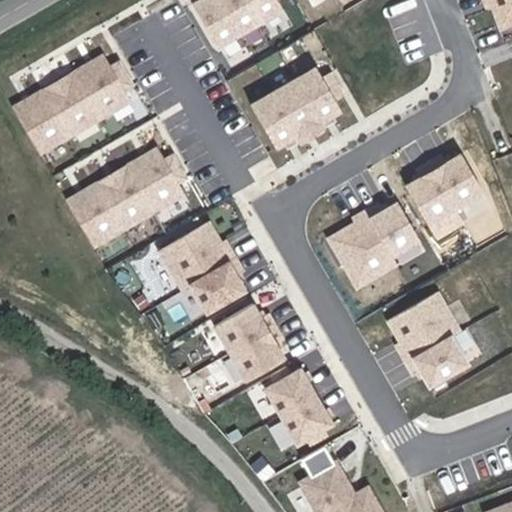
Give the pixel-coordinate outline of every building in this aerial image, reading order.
[(241,38),(217,0),(202,0),(192,6),(219,51),(241,38)] [(247,0),(217,0),(241,38),(262,25),(247,0)] [(247,0),(262,25),(284,12),(276,0),(247,0)] [(511,0),(488,0),(489,1),(492,0),(495,0),(505,24),(511,21),(511,0)] [(103,59),(72,78),(99,124),(130,105),(122,92),(117,84),(113,77),(108,69),(103,59)] [(117,64),(108,69),(113,77),(121,72),(117,64)] [(316,66),(294,79),(321,123),(343,110),(336,100),(332,92),(327,85),(323,77),(316,66)] [(121,72),(113,77),(117,84),(126,79),(121,72)] [(331,72),(323,77),(327,85),(336,79),(331,72)] [(72,78),(41,95),(69,141),(99,124),(72,78)] [(126,79),(117,84),(122,92),(131,87),(126,79)] [(294,79),(272,92),(299,136),(321,123),(294,79)] [(336,79),(327,85),(332,92),(340,87),(336,79)] [(340,87),(332,92),(336,100),(345,95),(340,87)] [(272,92),(251,105),(277,149),(299,136),(272,92)] [(11,114),(38,160),(69,141),(41,95),(11,114)] [(321,123),(299,136),(303,143),(325,130),(321,123)] [(159,153),(127,172),(155,217),(186,199),(178,186),(173,178),(169,170),(164,163),(159,153)] [(448,154),(433,163),(461,210),(491,193),(469,155),(454,164),(448,154)] [(173,158),(164,163),(169,170),(177,165),(173,158)] [(461,210),(433,163),(418,171),(424,181),(409,190),(432,228),(461,210)] [(177,165),(169,170),(173,178),(182,173),(177,165)] [(127,172),(97,189),(125,235),(155,217),(127,172)] [(182,173),(173,178),(178,186),(186,181),(182,173)] [(67,208),(94,254),(125,235),(97,189),(67,208)] [(369,213),(396,259),(397,258),(429,239),(406,202),(388,211),(385,204),(369,213)] [(397,258),(396,259),(369,213),(354,222),(358,228),(334,241),(363,290),(402,267),(397,258)] [(183,295),(192,289),(238,262),(229,247),(222,251),(208,228),(160,257),(183,295)] [(247,277),(238,262),(192,289),(211,320),(250,297),(240,281),(247,277)] [(412,365),(458,338),(467,334),(444,295),(395,324),(409,347),(403,350),(412,365)] [(235,357),(283,329),(274,314),(264,320),(256,305),(218,327),(235,357)] [(292,344),(283,329),(235,357),(252,387),(290,365),(282,350),(292,344)] [(477,371),(458,338),(412,365),(422,380),(428,376),(439,392),(477,371)] [(298,380),(293,370),(277,379),(283,389),(272,396),(287,421),(325,398),(310,373),(298,380)] [(320,450),(335,441),(329,431),(340,424),(325,398),(287,421),(302,447),(314,440),(320,450)] [(363,498),(333,450),(309,464),(320,482),(310,488),(324,511),(388,511),(376,490),(363,498)]
